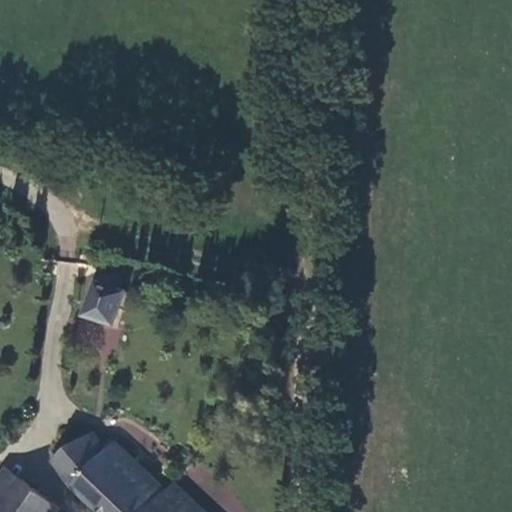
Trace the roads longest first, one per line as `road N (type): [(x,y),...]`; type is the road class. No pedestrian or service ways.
road 1 (track): [(311,278),(322,0)]
road 2 (track): [(311,278),(303,511)]
road 3 (track): [(82,242),(311,278)]
